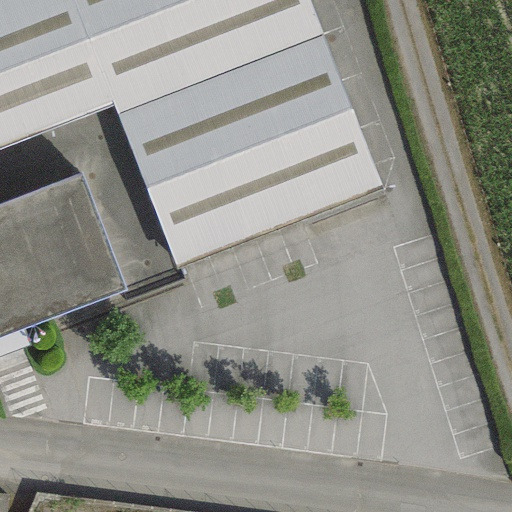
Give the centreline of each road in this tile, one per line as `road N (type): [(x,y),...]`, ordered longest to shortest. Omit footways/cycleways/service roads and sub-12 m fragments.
road 1 (track): [(404,0),(511,345)]
road 2 (residential): [(295,511),(0,473)]
